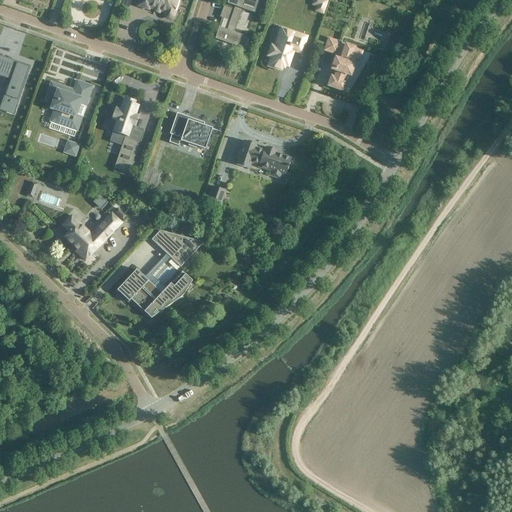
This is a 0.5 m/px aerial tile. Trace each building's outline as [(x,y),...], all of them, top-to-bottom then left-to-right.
[(139,0),(138,6),(148,10),(149,8),(165,13),(165,14),(165,15),(165,16),(165,17),(166,18),(167,19),(168,19),(169,19),(170,19),(171,19),(172,18),(173,18),(173,17),(173,16),(178,0),(139,0)] [(220,28),(216,40),(237,48),(241,36),(234,33),(242,10),(251,13),(251,12),(254,13),(258,0),(229,0),(228,5),(235,7),(234,9),(223,6),(220,17),(223,19),(220,28)] [(280,27),(278,34),(280,35),(275,48),(271,47),(268,56),(272,57),(269,66),(282,70),(283,65),(287,66),(293,50),(300,53),(306,38),(297,35),(298,33),(280,27)] [(340,43),(328,39),(325,50),(339,55),(337,59),(335,58),(331,70),(336,72),(334,78),(331,77),(328,86),(343,91),(346,82),(343,81),(345,75),(350,76),(354,65),(349,63),(354,48),(345,44),(345,46),(339,44),(340,43)] [(12,79),(2,110),(14,114),(30,66),(8,59),(2,76),(12,79)] [(67,89),(52,84),(46,99),(46,101),(52,103),(54,103),(52,108),(56,109),(51,121),(76,130),(81,117),(75,115),(79,104),(85,106),(91,87),(77,82),(74,93),(67,91),(67,89)] [(114,169),(129,174),(139,143),(130,140),(139,116),(135,115),(138,107),(134,105),(135,102),(124,98),(120,110),(116,108),(112,119),(116,121),(113,132),(127,137),(127,139),(124,138),(114,169)] [(202,125),(188,120),(186,126),(175,122),(178,114),(177,113),(173,123),(174,123),(172,129),(172,128),(170,134),(172,135),(169,143),(178,146),(180,140),(181,140),(180,141),(182,142),(183,140),(189,142),(188,146),(196,149),(197,145),(204,147),(203,149),(205,150),(212,129),(203,126),(204,123),(203,122),(202,125)] [(257,145),(244,141),(241,150),(239,149),(237,156),(239,157),(236,165),(249,169),(251,162),(259,165),(258,167),(269,171),(270,169),(286,174),(291,159),(275,154),(276,151),(266,147),(265,150),(264,150),(263,151),(256,149),(257,145)] [(78,146),(72,144),(68,153),(74,155),(78,146)] [(155,187),(159,174),(146,169),(142,183),(155,187)] [(225,191),(213,186),(208,201),(220,205),(225,191)] [(118,208),(114,212),(122,220),(126,216),(118,208)] [(85,261),(121,223),(111,214),(94,232),(95,232),(92,235),(71,216),(62,226),(70,232),(65,238),(77,249),(75,252),(85,261)] [(151,240),(152,240),(180,267),(204,243),(160,231),(151,240)] [(156,315),(180,298),(181,297),(183,296),(184,295),(185,293),(184,292),(181,290),(190,280),(186,275),(182,271),(161,293),(136,270),(117,291),(118,292),(120,290),(130,299),(128,302),(129,302),(131,300),(131,301),(133,299),(153,317),(156,315)]
